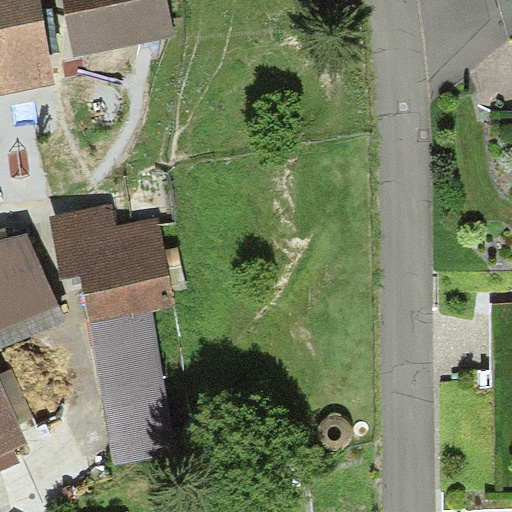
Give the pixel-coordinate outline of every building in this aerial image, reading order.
[(0,0),(0,97),(51,88),(38,15),(35,0),(0,0)] [(68,0),(81,61),(181,40),(172,0),(68,0)] [(123,206),(54,221),(67,281),(82,277),(93,327),(149,316),(175,308),(158,230),(129,237),(123,206)] [(0,460),(25,450),(17,430),(37,421),(7,352),(65,322),(25,231),(0,242),(0,460)] [(149,316),(93,327),(118,466),(175,455),(149,316)]
